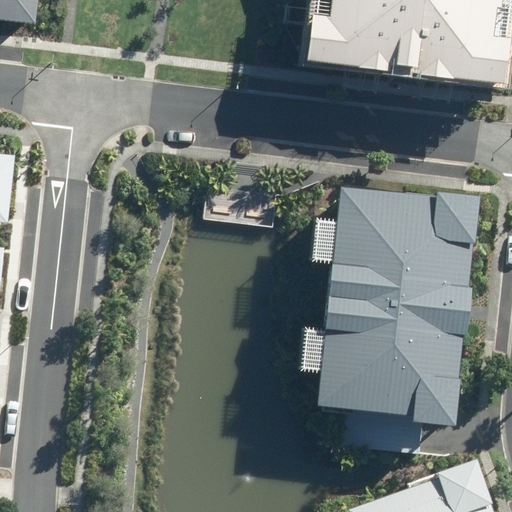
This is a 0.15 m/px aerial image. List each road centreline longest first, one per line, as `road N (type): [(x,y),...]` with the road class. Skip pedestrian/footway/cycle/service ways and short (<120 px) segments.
road 1 (residential): [(511,146),(75,98)]
road 2 (residential): [(75,98),(33,511)]
